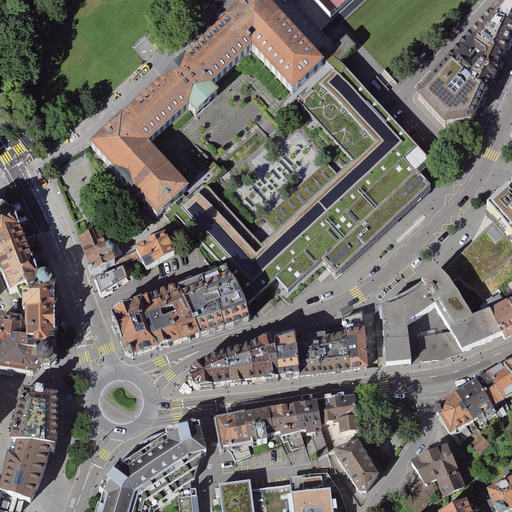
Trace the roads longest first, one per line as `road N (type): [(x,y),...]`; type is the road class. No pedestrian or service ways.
road 1 (tertiary): [(200,354),(359,296),(483,173)]
road 2 (residential): [(494,0),(399,99),(483,173)]
road 3 (secondary): [(208,408),(426,378)]
road 4 (secondary): [(0,137),(42,208),(81,315)]
road 5 (residential): [(426,378),(422,441),(370,511)]
road 6 (residential): [(0,440),(11,385),(92,403)]
road 7 (residential): [(201,271),(81,315)]
